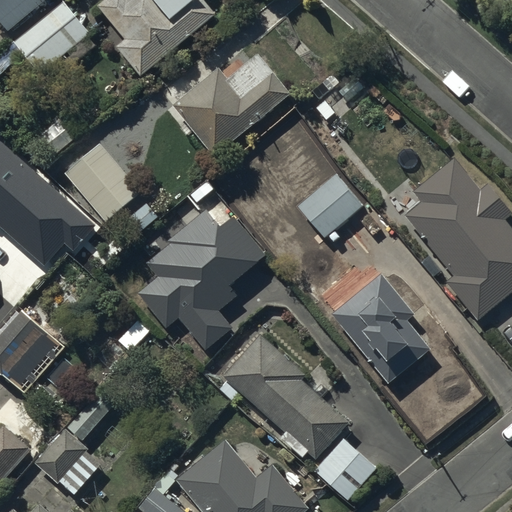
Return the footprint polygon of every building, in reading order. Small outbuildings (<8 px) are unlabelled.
[(0,0),(0,19),(13,36),(54,4),(56,7),(65,0),(0,0)] [(129,0),(115,0),(102,11),(130,45),(121,53),(145,82),(221,21),(203,0),(132,0),(131,1),(129,0)] [(66,2),(15,42),(40,75),(92,34),(66,2)] [(221,68),(173,105),(214,158),(293,96),(261,55),(230,80),(221,68)] [(77,139),(59,117),(33,140),(51,161),(77,139)] [(142,197),(99,145),(66,172),(109,224),(142,197)] [(423,202),(407,215),(455,278),(448,283),(477,321),(511,293),(511,219),(511,217),(511,216),(511,211),(491,185),(483,191),(458,159),(416,193),(423,202)] [(339,172),(299,204),(326,238),(367,206),(339,172)] [(226,232),(211,214),(171,246),(174,249),(150,268),(163,284),(143,300),(171,334),(186,322),(212,353),(234,335),(220,318),(240,302),(232,293),(269,263),(237,223),(226,232)] [(313,263),(296,276),(323,308),(329,303),(336,312),(348,302),(338,291),(337,292),(313,263)] [(336,312),(333,315),(390,385),(436,347),(432,341),(428,344),(409,321),(417,315),(383,273),(380,275),(375,268),(369,268),(358,277),(358,283),(364,289),(348,303),(336,312)] [(25,311),(0,338),(0,372),(28,396),(69,350),(25,311)] [(261,334),(224,378),(228,381),(220,390),(234,402),(242,393),(286,433),(282,438),(304,459),(310,453),(317,460),(352,422),(305,380),(309,376),(261,334)] [(71,430),(87,444),(115,413),(99,398),(71,430)] [(6,481),(34,450),(1,423),(0,424),(0,482),(4,479),(6,481)] [(67,429),(35,463),(59,485),(61,483),(75,496),(104,465),(88,451),(89,450),(67,429)] [(349,502),(378,469),(344,438),(315,471),(349,502)] [(227,440),(177,480),(202,511),(306,511),(311,508),(275,464),(258,478),(227,440)] [(185,511),(156,488),(140,508),(144,511),(185,511)]
